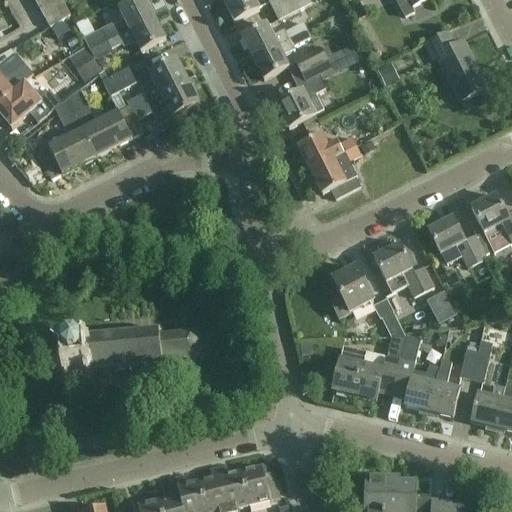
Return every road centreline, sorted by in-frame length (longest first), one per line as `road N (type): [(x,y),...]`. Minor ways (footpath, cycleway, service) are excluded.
road 1 (residential): [(3,497),(290,428)]
road 2 (residential): [(255,259),(332,241),(511,151)]
road 3 (residential): [(511,470),(310,425),(290,428)]
road 4 (residential): [(36,218),(168,165),(248,159)]
road 5 (residential): [(248,159),(233,102),(181,0)]
road 6 (residential): [(290,428),(255,259)]
